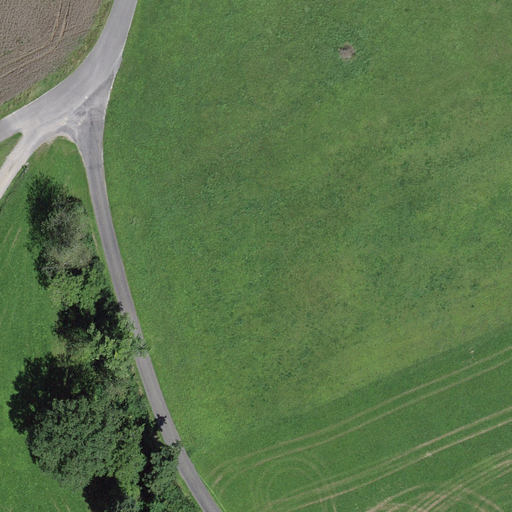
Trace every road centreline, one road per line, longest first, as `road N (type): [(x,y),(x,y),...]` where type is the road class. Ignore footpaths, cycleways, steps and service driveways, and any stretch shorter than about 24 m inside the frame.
road 1 (unclassified): [(129,0),(81,92),(100,210),(155,397),(215,511)]
road 2 (track): [(0,189),(17,157),(81,92),(0,133)]
